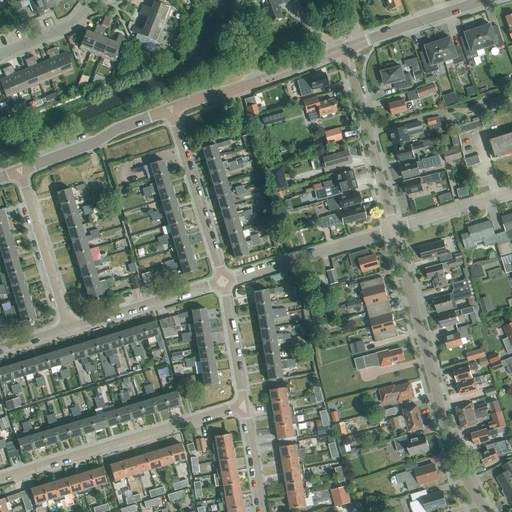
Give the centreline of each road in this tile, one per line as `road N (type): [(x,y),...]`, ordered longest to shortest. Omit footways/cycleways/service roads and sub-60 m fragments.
road 1 (residential): [(390,228),(454,457),(485,511)]
road 2 (residential): [(0,478),(243,401)]
road 3 (tertiary): [(170,108),(345,50)]
road 4 (residential): [(345,50),(390,228)]
road 5 (residential): [(219,280),(170,108)]
road 6 (residential): [(219,280),(390,228)]
road 7 (tertiary): [(20,171),(170,108)]
road 8 (residential): [(68,326),(20,171)]
road 9 (residential): [(68,326),(219,280)]
road 10 (tertiary): [(361,44),(488,0)]
road 11 (residential): [(511,192),(390,228)]
road 12 (residential): [(243,401),(219,280)]
